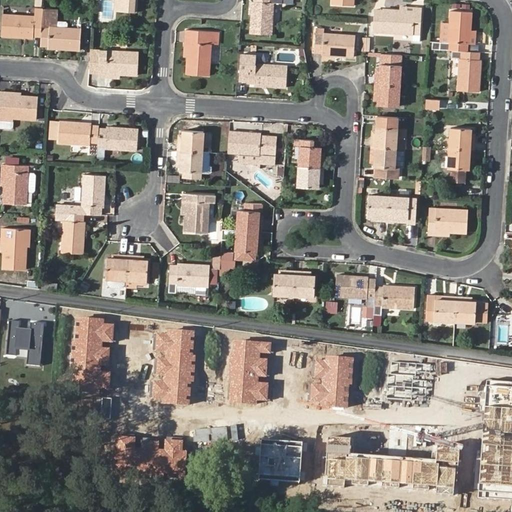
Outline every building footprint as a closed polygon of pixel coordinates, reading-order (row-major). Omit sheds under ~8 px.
[(113,0),(113,11),(136,13),(136,0),(113,0)] [(253,0),(253,2),(251,2),(249,34),(271,35),(273,3),(281,3),(281,2),(292,2),(292,0),(253,0)] [(40,37),(42,9),(35,8),(34,16),(2,14),(1,36),(33,38),(33,37),(40,37)] [(414,11),(398,10),(382,9),(381,33),(420,35),(421,8),(414,8),(414,11)] [(40,37),(40,46),(47,47),(47,48),(80,50),(80,29),(49,27),(50,9),(42,9),(40,37)] [(433,50),(451,51),(467,51),(467,45),(469,45),(471,12),(450,11),(448,27),(441,26),(440,42),(433,42),(433,50)] [(187,43),(186,58),(185,75),(208,76),(211,29),(185,27),(184,43),(187,43)] [(321,54),(320,56),(353,58),(355,36),(322,34),(323,30),(315,29),(314,53),(321,54)] [(371,51),(371,37),(363,37),(362,51),(371,51)] [(99,56),(98,71),(97,77),(105,78),(106,75),(121,75),(137,76),(138,53),(99,51),(99,56)] [(478,60),(479,52),(467,51),(451,51),(450,58),(458,58),(456,91),(478,91),(480,60),(478,60)] [(376,78),(375,85),(400,86),(402,55),(382,53),(380,70),(380,79),(376,78)] [(253,87),(287,89),(288,67),(256,65),(256,56),(248,55),(247,68),(240,67),(239,83),(246,83),(246,84),(254,85),(253,87)] [(89,56),(89,62),(88,70),(98,71),(99,56),(89,56)] [(400,86),(375,85),(374,92),(379,92),(378,101),(378,106),(398,107),(400,86)] [(9,96),(9,92),(0,91),(0,126),(10,128),(12,126),(12,118),(36,120),(38,97),(21,96),(9,96)] [(441,110),(442,102),(429,100),(428,108),(441,110)] [(405,139),(403,139),(395,138),(396,128),(397,117),(376,116),(375,131),(374,141),(370,140),(369,147),(394,149),(404,149),(405,139)] [(58,141),(60,122),(51,121),(50,140),(58,141)] [(98,128),(98,126),(92,125),(91,124),(60,122),(58,141),(58,143),(88,145),(88,153),(96,154),(98,128)] [(96,154),(96,156),(104,156),(104,149),(136,151),(138,129),(106,127),(106,129),(98,128),(96,154)] [(395,138),(403,139),(404,128),(396,128),(395,138)] [(449,148),(474,149),(474,143),(470,143),(470,133),(470,130),(450,128),(449,148)] [(178,143),(177,151),(202,152),(203,132),(183,130),(183,135),(182,144),(178,143)] [(260,133),(229,131),(227,152),(237,153),(236,162),(258,163),(275,164),(277,136),(260,135),(260,133)] [(299,167),(324,169),(324,162),(319,162),(320,153),(320,150),(320,148),(319,148),(313,147),(313,141),(300,140),(299,167)] [(394,149),(369,147),(369,153),(373,154),(372,164),(372,167),(375,167),(374,176),(395,177),(396,169),(393,169),(394,149)] [(473,157),(474,149),(449,148),(447,169),(453,169),(453,181),(463,181),(464,170),(468,170),(468,166),(469,156),(473,157)] [(202,152),(177,151),(177,157),(181,157),(180,166),(180,171),(184,171),(183,177),(201,178),(202,152)] [(5,172),(4,187),(3,204),(25,206),(26,192),(33,193),(35,191),(35,178),(34,176),(27,176),(28,167),(2,165),(1,172),(5,172)] [(323,176),(324,169),(299,167),(298,189),(318,190),(318,186),(319,176),(323,176)] [(83,214),(100,215),(101,208),(103,208),(105,176),(83,175),(81,206),(73,206),(72,213),(83,214)] [(185,201),(185,216),(184,232),(207,234),(209,200),(214,201),(214,195),(182,193),(182,201),(185,201)] [(380,221),(387,221),(389,196),(368,195),(366,216),(372,216),(380,217),(380,221)] [(389,196),(387,221),(395,222),(395,217),(403,218),(416,219),(416,197),(389,196)] [(435,231),(449,232),(466,233),(467,211),(428,209),(427,234),(435,235),(435,231)] [(237,230),(261,232),(262,226),(258,225),(258,216),(259,211),(238,210),(237,230)] [(83,214),(72,213),(56,212),(56,220),(62,221),(61,253),(82,254),(85,222),(83,222),(83,214)] [(2,269),(24,270),(26,247),(28,247),(29,230),(2,229),(1,240),(4,241),(2,269)] [(261,241),(261,232),(237,230),(235,260),(254,262),(255,254),(256,248),(257,241),(261,241)] [(220,256),(220,268),(231,269),(233,269),(234,262),(230,262),(231,255),(221,254),(220,256)] [(105,280),(127,280),(128,255),(120,255),(120,259),(111,259),(107,258),(105,280)] [(128,255),(127,280),(146,281),(148,261),(144,261),(135,260),(135,256),(128,255)] [(217,269),(219,269),(220,268),(220,256),(213,255),(212,269),(217,269)] [(175,292),(176,284),(208,286),(208,284),(209,269),(209,265),(178,263),(178,265),(170,264),(168,292),(175,292)] [(217,269),(209,269),(208,284),(216,284),(217,269)] [(273,294),(294,295),(295,271),(288,271),(288,274),(279,274),(274,274),(273,294)] [(295,271),(294,295),(315,296),(315,276),(311,276),(301,275),(301,271),(295,271)] [(375,307),(376,287),(376,279),(368,278),(368,277),(336,275),(335,296),(366,298),(366,306),(368,306),(367,317),(374,317),(375,307)] [(374,317),(374,325),(380,326),(382,307),(413,309),(414,287),(383,285),(383,287),(376,287),(375,307),(374,317)] [(426,319),(454,321),(455,296),(449,295),(449,300),(435,300),(435,295),(427,294),(426,319)] [(455,296),(454,321),(475,322),(476,301),(471,301),(462,301),(462,296),(455,296)] [(22,319),(7,318),(3,355),(14,356),(15,349),(30,350),(28,363),(39,365),(44,324),(31,322),(30,329),(21,328),(22,319)]
